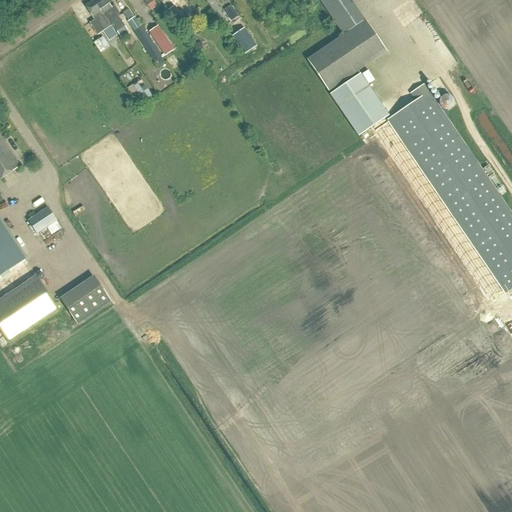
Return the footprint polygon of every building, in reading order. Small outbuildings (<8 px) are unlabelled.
[(93,0),(92,1),(102,15),(104,14),(116,31),(121,39),(129,33),(119,17),(120,16),(117,12),(113,6),(111,8),(105,0),(94,0),(94,1),(93,0)] [(92,1),(85,6),(94,20),(92,22),(89,23),(97,35),(99,34),(110,27),(110,26),(102,15),(92,1)] [(185,20),(192,15),(185,7),(179,12),(185,20)] [(235,13),(229,17),(231,21),(238,17),(235,13)] [(135,16),(128,21),(134,31),(154,61),(162,56),(141,26),(135,16)] [(385,51),(363,19),(340,35),(304,59),(326,91),(385,51)] [(244,29),(232,36),(245,55),(256,47),(244,29)] [(100,52),(110,46),(103,36),(94,42),(100,52)] [(156,42),(165,56),(173,50),(164,36),(156,42)] [(200,42),(194,44),(197,53),(203,51),(200,42)] [(358,137),(388,116),(359,74),(329,94),(358,137)] [(137,107),(151,100),(140,78),(126,85),(137,107)] [(388,122),(375,131),(375,132),(492,303),(500,297),(505,293),(507,292),(511,289),(511,215),(501,200),(423,85),(410,94),(415,101),(387,120),(388,122)] [(0,180),(20,167),(0,135),(0,180)] [(81,205),(69,212),(73,217),(84,210),(81,205)] [(36,234),(56,221),(48,208),(27,221),(36,234)] [(0,275),(24,260),(0,224),(0,275)] [(0,333),(7,344),(58,310),(34,275),(0,297),(0,333)] [(53,296),(70,325),(105,305),(89,276),(53,296)]
